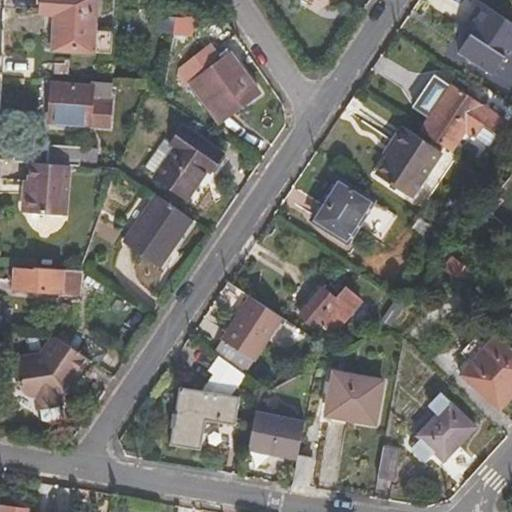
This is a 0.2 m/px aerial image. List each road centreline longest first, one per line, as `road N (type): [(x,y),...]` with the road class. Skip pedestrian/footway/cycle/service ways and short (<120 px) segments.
road 1 (residential): [(308,116),(70,466)]
road 2 (residential): [(70,466),(336,511)]
road 3 (residential): [(389,0),(308,116)]
road 4 (residential): [(238,0),(308,116)]
